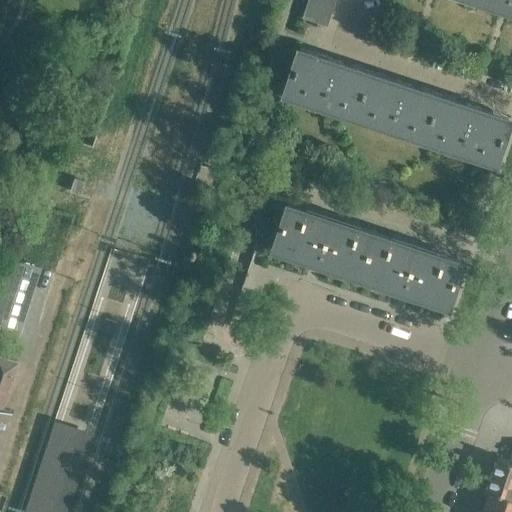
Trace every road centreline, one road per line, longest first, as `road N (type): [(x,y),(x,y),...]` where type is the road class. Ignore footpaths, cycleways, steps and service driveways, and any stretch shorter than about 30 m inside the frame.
road 1 (residential): [(213,511),(281,298),(480,370)]
road 2 (tertiary): [(435,511),(480,370)]
